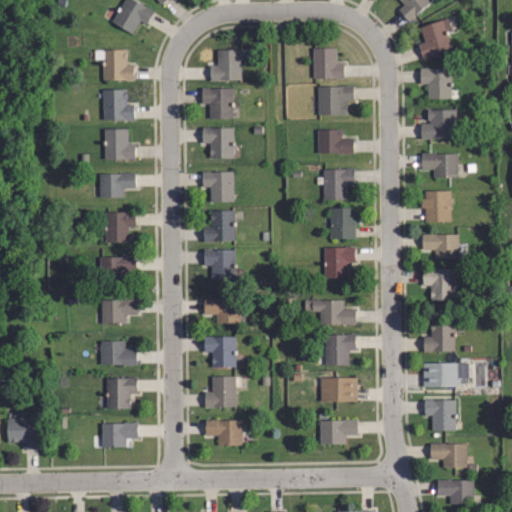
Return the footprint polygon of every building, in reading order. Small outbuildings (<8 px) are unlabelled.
[(132,35),(112,22),(119,10),(116,8),(118,6),(121,7),(125,0),(135,0),(154,12),(146,26),(140,22),(132,35)] [(408,19),(399,9),(405,4),(401,0),(429,0),(415,12),(416,13),(408,19)] [(430,54),(422,57),(417,43),(424,41),(419,25),(448,16),(452,29),(446,31),(451,46),(430,53),(430,54)] [(313,77),(313,47),(337,46),(337,62),(344,62),(344,77),(313,77)] [(95,48),(125,47),(125,62),(133,62),(133,79),(103,79),(103,57),(95,57),(95,48)] [(209,79),(209,64),(216,64),(216,49),(239,48),(240,79),(209,79)] [(427,96),(427,81),(419,81),(419,66),(449,66),(449,77),(451,77),(451,82),(450,82),(450,96),(427,96)] [(318,114),(317,85),(353,84),(353,99),(346,99),(346,114),(318,114)] [(209,118),(209,102),(201,102),(201,87),(233,87),(233,118),(209,118)] [(103,119),(102,88),(126,88),(127,104),(133,103),(134,118),(103,119)] [(421,138),(420,123),(430,123),(430,120),(427,120),(427,109),(455,108),(456,137),(421,138)] [(230,158),(209,157),(209,154),(207,154),(208,143),(200,142),(200,127),(210,128),(210,126),(231,127),(230,138),(232,138),(231,143),(230,143),(230,158)] [(104,159),(104,128),(127,127),(128,144),(135,144),(135,158),(104,159)] [(317,153),(317,128),(340,128),(341,138),(353,138),(353,152),(317,153)] [(456,178),(432,178),(432,169),(419,169),(419,153),(456,154),(456,178)] [(323,200),(322,169),(353,168),(353,184),(346,184),(346,199),(323,200)] [(209,201),(209,186),(200,186),(200,172),(231,171),(232,201),(209,201)] [(122,197),(100,197),(100,172),(133,173),(133,187),(122,187),(122,197)] [(450,219),(425,220),(425,205),(420,205),(420,194),(424,194),(424,188),(450,188),(450,219)] [(354,238),(328,238),(328,207),(354,207),(354,214),(357,214),(357,224),(354,224),(354,238)] [(106,243),(105,210),(134,210),(135,224),(127,225),(128,242),(106,243)] [(202,242),(202,227),(209,227),(209,211),(233,210),(233,241),(202,242)] [(457,256),(434,255),(434,247),(421,247),(422,233),(436,233),(436,231),(458,232),(457,256)] [(323,278),(322,248),(353,247),(354,261),(346,262),(347,277),(323,278)] [(210,281),(209,265),(202,265),(201,250),(233,249),(234,281),(210,281)] [(100,279),(98,256),(134,253),(135,270),(122,271),(122,277),(100,279)] [(454,300),(430,300),(430,284),(423,284),(423,267),(454,267),(454,300)] [(239,322),(217,322),(217,312),(203,312),(203,297),(239,298),(239,322)] [(102,323),(101,299),(137,298),(137,313),(124,313),(124,323),(102,323)] [(342,299),(343,308),(354,307),(355,323),(321,324),(320,311),(304,311),(304,299),(342,299)] [(454,350),(424,350),(424,334),(432,334),(432,319),(454,320),(454,350)] [(348,365),(326,364),(326,333),(356,334),(355,348),(348,348),(348,365)] [(234,367),(213,367),(213,350),(205,350),(205,336),(234,335),(234,367)] [(136,364),(101,364),(101,340),(123,340),(123,349),(135,349),(136,364)] [(459,386),(424,386),(424,362),(469,361),(469,377),(459,377),(459,386)] [(205,406),(205,391),(212,391),(212,376),(234,376),(235,406),(205,406)] [(128,408),(107,408),(107,377),(136,377),(136,391),(128,391),(128,408)] [(321,402),(321,378),(356,377),(357,402),(321,402)] [(453,430),(433,430),(433,413),(424,413),(424,399),(453,399),(453,430)] [(37,449),(23,449),(23,441),(7,441),(7,419),(36,419),(37,449)] [(240,445),(219,445),(219,433),(204,434),(204,419),(240,419),(240,445)] [(344,444),(321,444),(321,420),(357,420),(357,434),(344,434),(344,444)] [(123,447),(102,447),(102,423),(137,423),(137,437),(123,437),(123,447)] [(465,466),(444,467),(444,458),(431,458),(431,443),(465,443),(465,466)] [(473,503),(452,503),(451,497),(436,497),(436,479),(473,479),(473,503)]
